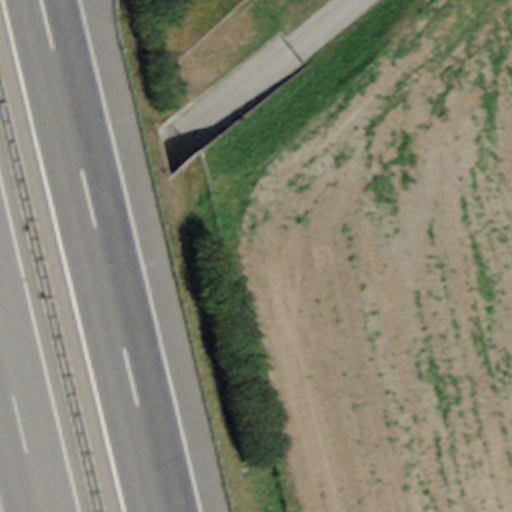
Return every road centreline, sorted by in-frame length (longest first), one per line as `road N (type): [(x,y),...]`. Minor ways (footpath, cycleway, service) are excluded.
road 1 (motorway): [(156,511),(34,0)]
road 2 (track): [(0,288),(357,0)]
road 3 (motorway): [(0,378),(31,511)]
